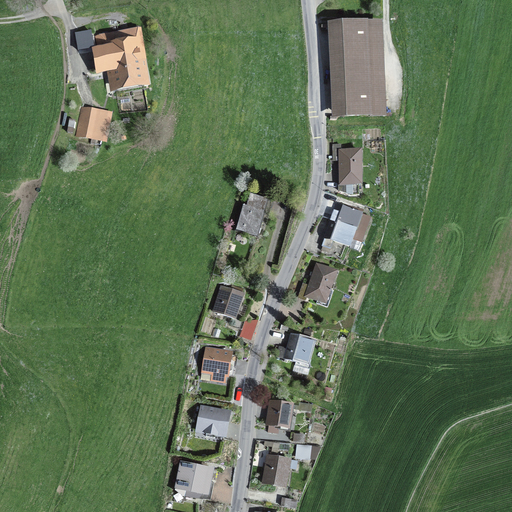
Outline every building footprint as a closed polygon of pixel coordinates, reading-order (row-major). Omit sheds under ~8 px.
[(335,27),(339,117),(369,115),(365,25),(335,27)] [(142,30),(95,39),(98,53),(92,54),(97,81),(108,78),(112,99),(153,92),(142,30)] [(113,117),(80,111),(74,142),(107,148),(113,117)] [(340,183),(340,191),(351,194),(360,194),(360,190),(360,183),(362,183),(361,149),(342,149),(342,143),(334,143),(334,159),(341,159),(341,183),(340,183)] [(241,230),(259,236),(266,211),(270,212),(274,200),(270,199),(252,193),(251,195),(249,194),(245,206),(242,205),(235,229),(238,229),(241,230)] [(335,215),(326,237),(350,246),(356,229),(353,228),(358,212),(339,205),(341,200),(331,196),(325,211),(335,215)] [(327,301),(337,270),(319,264),(312,284),(305,282),(300,296),(307,299),(308,295),(327,301)] [(241,292),(223,286),(215,312),(230,317),(233,317),(238,302),(240,303),(243,293),(241,292)] [(230,317),(228,324),(243,329),(245,321),(233,317),(230,317)] [(317,340),(292,333),(285,358),(310,365),(317,340)] [(231,354),(207,351),(203,372),(212,374),(211,380),(225,382),(226,376),(228,376),(228,372),(231,371),(232,366),(229,364),(231,354)] [(292,405),(273,401),(269,425),(288,429),(292,405)] [(198,431),(207,433),(206,436),(209,437),(224,440),(224,436),(225,436),(229,414),(202,409),(198,431)] [(297,457),(318,458),(319,445),(297,444),(297,457)] [(256,450),(254,459),(265,461),(266,452),(256,450)] [(290,461),(268,457),(263,484),(285,488),(290,461)] [(182,465),(176,494),(206,500),(212,471),(182,465)] [(298,501),(283,498),(282,507),(296,509),(298,501)]
